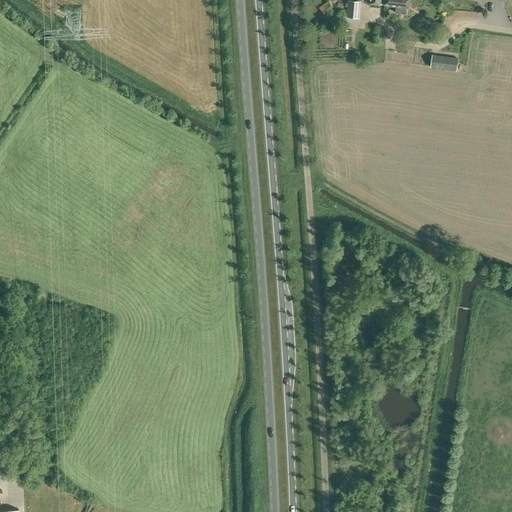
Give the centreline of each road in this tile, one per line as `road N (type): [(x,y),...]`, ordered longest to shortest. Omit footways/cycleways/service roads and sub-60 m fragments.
road 1 (primary): [(292,511),(259,0)]
road 2 (primary): [(242,0),(273,511)]
